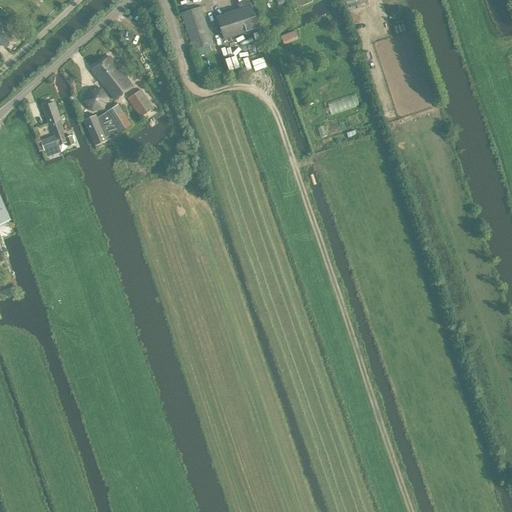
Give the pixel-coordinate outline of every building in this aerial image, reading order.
[(239,10),(217,17),(224,40),(258,28),(248,0),(237,0),(239,3),(237,4),(239,10)] [(341,0),(346,12),(368,4),(367,0),(341,0)] [(194,50),(197,49),(199,55),(211,51),(210,45),(213,44),(201,7),(182,13),(194,50)] [(0,42),(6,48),(14,39),(0,26),(0,42)] [(108,91),(105,93),(101,87),(88,89),(83,101),(91,112),(104,110),(108,99),(110,102),(114,99),(115,100),(133,87),(110,56),(92,70),(108,91)] [(128,98),(141,117),(154,109),(140,90),(128,98)] [(61,120),(54,102),(43,106),(49,124),(51,123),(55,136),(41,141),(45,150),(67,142),(68,146),(75,144),(72,136),(65,139),(59,121),(61,120)] [(120,105),(97,118),(96,115),(84,120),(96,146),(107,140),(126,129),(130,126),(120,105)] [(0,224),(9,220),(0,199),(0,224)] [(0,278),(0,290),(16,285),(12,274),(0,278)]
